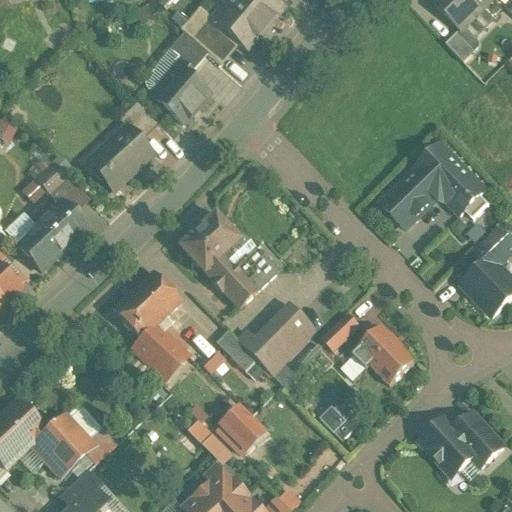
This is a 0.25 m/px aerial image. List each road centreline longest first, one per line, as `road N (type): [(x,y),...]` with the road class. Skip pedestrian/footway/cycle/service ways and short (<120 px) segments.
road 1 (residential): [(0,367),(247,122)]
road 2 (residential): [(247,122),(470,356)]
road 3 (residential): [(470,356),(356,480)]
road 4 (residential): [(247,122),(357,0)]
